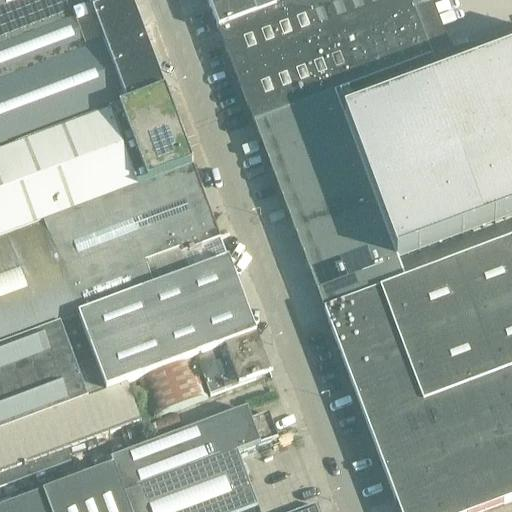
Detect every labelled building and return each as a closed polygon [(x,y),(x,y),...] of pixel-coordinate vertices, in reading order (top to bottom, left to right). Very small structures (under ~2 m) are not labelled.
[(0,0),(0,156),(164,95),(165,95),(129,0),(0,0)] [(206,0),(218,32),(304,0),(206,0)] [(304,0),(218,32),(253,126),(334,96),(420,63),(431,59),(409,0),(304,0)] [(511,217),(511,55),(343,119),(348,133),(355,152),(362,170),(369,189),(376,208),(383,227),(390,245),(396,261),(511,217)] [(0,242),(43,226),(175,177),(192,171),(192,170),(164,95),(0,156),(0,242)] [(260,145),(341,114),(334,96),(253,126),(260,145)] [(267,163),(348,133),(343,119),(341,114),(260,145),(267,163)] [(274,182),(355,152),(348,133),(267,163),(274,182)] [(281,201),(362,170),(355,152),(274,182),(281,201)] [(288,220),(369,189),(362,170),(281,201),(288,220)] [(175,177),(43,226),(78,319),(154,290),(144,264),(181,252),(182,255),(219,241),(192,171),(175,177)] [(295,238),(376,208),(369,189),(288,220),(295,238)] [(302,257),(383,227),(376,208),(295,238),(302,257)] [(43,226),(0,242),(0,348),(59,326),(78,319),(43,226)] [(309,276),(390,245),(383,227),(302,257),(309,276)] [(181,252),(144,264),(154,290),(228,263),(219,241),(182,255),(181,252)] [(380,292),(324,313),(398,511),(483,511),(511,501),(511,243),(491,251),(405,283),(380,292)] [(317,294),(397,264),(396,261),(390,245),(309,276),(317,294)] [(154,290),(78,319),(95,364),(106,394),(127,386),(193,361),(196,361),(256,339),(228,263),(154,290)] [(324,313),(405,283),(397,264),(317,294),(324,313)] [(0,348),(0,433),(87,401),(76,371),(59,326),(0,348)] [(201,374),(199,375),(204,388),(206,387),(210,397),(270,375),(256,339),(196,361),(201,374)] [(193,361),(137,382),(152,421),(208,400),(204,388),(199,375),(193,361)] [(87,401),(106,394),(95,364),(76,371),(87,401)] [(87,401),(0,433),(0,489),(71,463),(66,451),(140,423),(127,386),(106,394),(87,401)] [(229,418),(215,423),(228,458),(237,455),(277,439),(268,416),(250,423),(246,412),(229,418)] [(215,423),(111,462),(114,471),(113,471),(123,498),(228,458),(215,423)] [(228,458),(123,498),(128,511),(251,511),(257,510),(237,455),(228,458)] [(128,511),(123,498),(113,471),(51,494),(43,497),(2,511),(128,511)]
